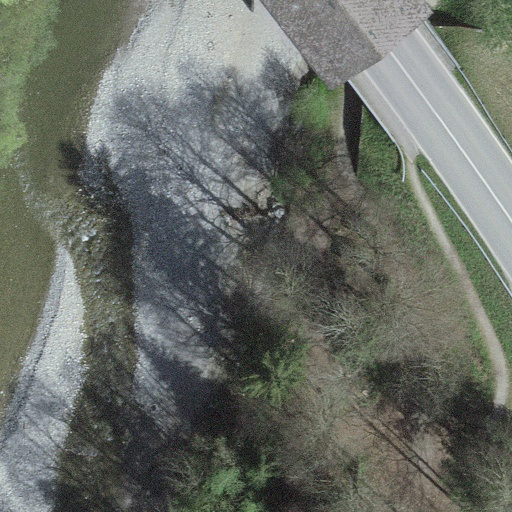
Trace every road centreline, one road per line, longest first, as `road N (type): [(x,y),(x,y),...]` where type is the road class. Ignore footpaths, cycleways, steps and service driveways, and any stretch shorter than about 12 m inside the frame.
road 1 (track): [(436,511),(433,406),(412,262),(345,156),(357,92),(432,0)]
road 2 (secondary): [(511,221),(426,101)]
road 3 (secondary): [(351,0),(426,101)]
